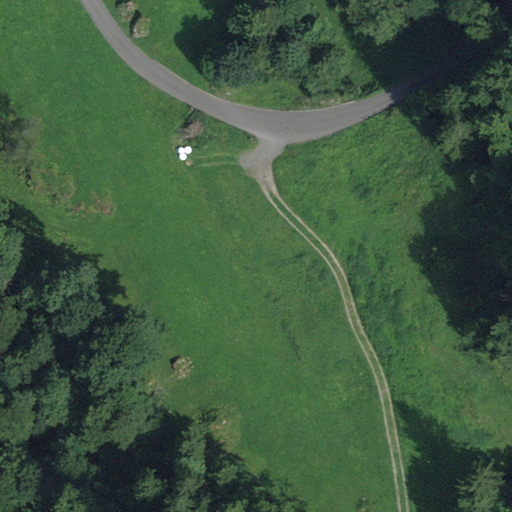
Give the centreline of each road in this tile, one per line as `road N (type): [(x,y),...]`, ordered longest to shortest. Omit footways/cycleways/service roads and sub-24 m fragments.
road 1 (tertiary): [(511,5),(379,102),(291,124),(228,114),(170,84),(127,51),(90,0)]
road 2 (track): [(262,122),(270,190),(322,248),(379,377),(403,511)]
